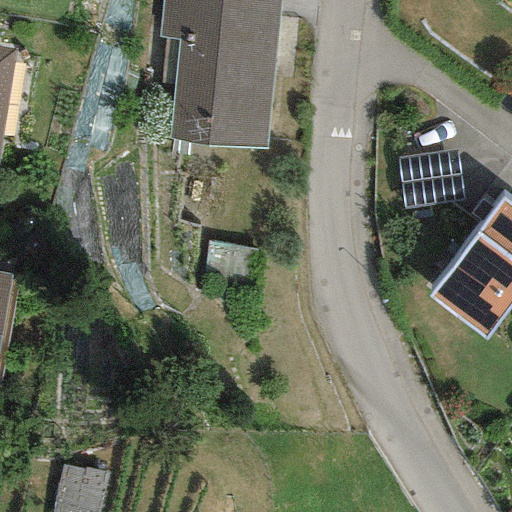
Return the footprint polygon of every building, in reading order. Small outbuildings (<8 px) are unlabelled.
[(292,0),(167,0),(163,36),(196,40),(186,130),(278,139),(292,0)] [(33,43),(0,39),(0,171),(18,174),(33,43)] [(511,275),(511,212),(479,190),(410,293),(472,335),(511,275)] [(0,376),(14,378),(33,264),(0,258),(0,376)] [(64,464),(59,490),(101,496),(105,470),(64,464)]
